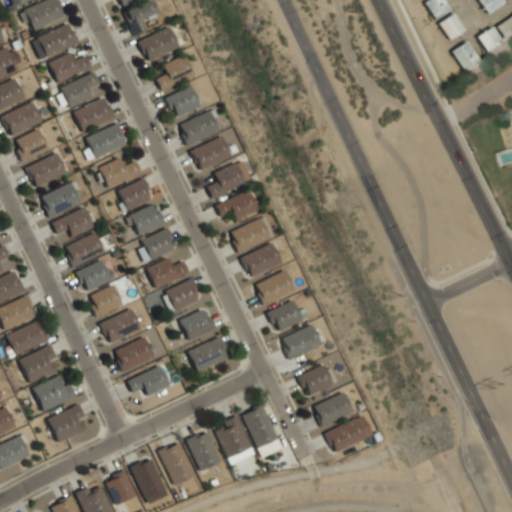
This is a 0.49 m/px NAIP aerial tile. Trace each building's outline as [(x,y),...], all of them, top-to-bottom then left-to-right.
[(39,0),(17,11),(27,31),(62,14),(55,0),(39,0)] [(131,34),(148,26),(144,18),(153,14),(146,0),(142,0),(120,11),(131,34)] [(443,0),(424,0),(422,2),(435,21),(451,10),(443,0)] [(502,0),(476,0),(486,14),(504,2),(502,0)] [(452,12),(436,23),(448,40),(464,29),(452,12)] [(493,26),(511,12),(511,38),(505,43),(493,26)] [(74,42),(66,22),(34,35),(43,55),(74,42)] [(175,44),(165,25),(134,41),(144,60),(175,44)] [(474,36),(489,25),(502,44),(487,55),(474,36)] [(464,40),(448,51),(464,74),(480,62),(464,40)] [(0,76),(13,70),(3,46),(0,47),(0,76)] [(82,55),(71,60),(67,51),(45,61),(55,82),(87,66),(82,55)] [(158,65),(162,73),(152,78),(158,89),(189,72),(179,53),(158,65)] [(95,82),(89,71),(56,87),(66,107),(90,95),(86,87),(95,82)] [(0,105),(19,97),(11,77),(0,81),(0,105)] [(169,115),(196,106),(189,85),(161,95),(169,115)] [(69,110),(79,131),(110,116),(100,96),(69,110)] [(0,113),(0,121),(6,135),(38,121),(28,100),(0,113)] [(175,123),(184,144),(220,127),(211,107),(175,123)] [(122,142),(113,122),(80,137),(89,157),(122,142)] [(18,160),(46,149),(37,127),(9,139),(18,160)] [(227,156),(218,135),(187,148),(195,169),(227,156)] [(22,166),(31,186),(62,171),(52,151),(22,166)] [(95,166),(104,188),(138,174),(132,159),(121,164),(118,156),(95,166)] [(241,183),(232,162),(208,171),(212,182),(203,186),(208,196),(241,183)] [(112,190),(122,210),(149,197),(140,177),(112,190)] [(44,216),(77,202),(68,181),(36,195),(44,216)] [(212,204),(217,215),(229,210),(233,219),(255,210),(246,190),(212,204)] [(162,222),(151,202),(124,215),(134,236),(162,222)] [(63,228),(67,237),(90,227),(81,205),(47,221),(52,233),(63,228)] [(267,238),(257,217),(227,231),(236,252),(267,238)] [(141,261),(173,248),(165,227),(133,240),(141,261)] [(60,246),(69,266),(100,252),(91,232),(60,246)] [(278,263),(269,242),(238,256),(247,277),(278,263)] [(142,267),(153,287),(185,271),(180,261),(170,266),(165,255),(142,267)] [(110,276),(99,256),(71,272),(82,292),(110,276)] [(0,300),(20,290),(10,269),(0,273),(0,300)] [(259,303),(291,292),(283,271),(252,281),(259,303)] [(171,309),(197,297),(187,277),(162,289),(171,309)] [(119,302),(109,283),(83,296),(93,316),(119,302)] [(0,305),(0,326),(1,329),(32,316),(24,295),(0,305)] [(301,308),(294,311),(290,300),(263,311),(269,324),(272,322),(276,330),(305,317),(301,308)] [(136,328),(127,307),(96,322),(105,342),(136,328)] [(176,318),(184,338),(211,327),(202,307),(176,318)] [(3,334),(12,355),(45,340),(36,319),(3,334)] [(286,358),(317,345),(308,323),(277,337),(286,358)] [(110,349),(118,369),(149,356),(141,336),(110,349)] [(185,348),(192,369),(224,358),(216,336),(185,348)] [(49,358),(53,356),(47,344),(16,359),(28,383),(55,369),(49,358)] [(137,385),(142,395),(165,384),(155,364),(123,379),(128,389),(137,385)] [(329,385),(321,364),(295,374),(304,395),(329,385)] [(30,387),(41,411),(73,396),(66,383),(62,385),(57,374),(30,387)] [(309,405),(318,426),(349,412),(339,391),(309,405)] [(55,441),(82,430),(78,418),(81,417),(76,404),(45,417),(55,441)] [(239,414),(258,457),(279,448),(260,405),(239,414)] [(0,407),(0,432),(12,426),(3,406),(0,407)] [(227,464),(251,454),(235,414),(220,420),(222,425),(212,429),(227,464)] [(330,451),(361,437),(352,417),(321,431),(330,451)] [(218,461),(204,430),(184,439),(197,470),(218,461)] [(0,466),(27,457),(20,435),(0,442),(0,466)] [(192,475),(176,441),(156,451),(172,485),(192,475)] [(127,466),(141,497),(162,488),(148,457),(127,466)] [(101,480),(113,504),(133,495),(121,470),(101,480)] [(73,493),(81,511),(109,511),(97,482),(73,493)] [(52,511),(76,511),(72,496),(50,502),(52,511)]
